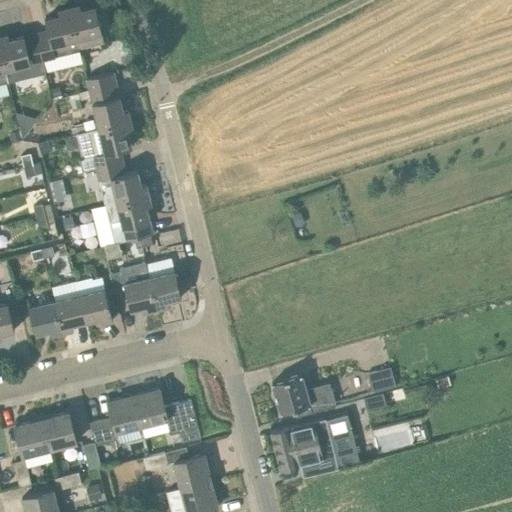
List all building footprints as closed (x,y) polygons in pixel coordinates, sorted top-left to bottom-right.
[(80,5),(69,8),(79,49),(104,43),(96,7),(81,10),(80,5)] [(78,49),(79,49),(69,8),(58,11),(59,16),(45,19),(48,31),(36,34),(46,74),(53,72),(49,59),(79,52),(78,49)] [(0,37),(0,47),(6,70),(35,63),(38,75),(46,74),(36,34),(10,40),(8,35),(0,37)] [(90,92),(117,85),(113,73),(86,79),(90,92)] [(123,111),(117,85),(90,92),(91,99),(99,129),(131,121),(128,110),(123,111)] [(50,89),(53,101),(63,99),(60,86),(50,89)] [(81,101),(91,99),(90,92),(69,97),(73,111),(83,108),(81,101)] [(134,132),(131,121),(99,129),(75,134),(82,158),(78,159),(79,164),(73,165),(75,174),(96,169),(123,162),(120,151),(132,148),(128,133),(134,132)] [(73,135),(89,131),(88,125),(83,126),(83,124),(75,126),(76,128),(71,129),(73,135)] [(21,140),(20,133),(10,135),(12,143),(21,140)] [(50,141),(40,144),(43,154),(52,152),(50,141)] [(24,167),(38,163),(35,152),(21,156),(24,167)] [(126,175),(123,162),(96,169),(99,182),(105,206),(149,195),(146,184),(141,186),(138,172),(126,175)] [(39,165),(38,163),(24,167),(26,177),(36,175),(43,174),(40,165),(39,165)] [(62,178),(50,181),(52,190),(65,187),(62,178)] [(114,244),(119,242),(121,251),(131,248),(132,250),(153,245),(151,235),(153,234),(147,207),(152,206),(149,195),(105,206),(114,244)] [(36,217),(46,215),(43,204),(34,206),(36,217)] [(291,216),(296,228),(305,224),(300,212),(291,216)] [(48,223),(53,222),(55,221),(53,213),(46,215),(48,223)] [(48,223),(46,215),(36,217),(39,228),(48,225),(48,223)] [(74,227),(72,217),(62,219),(65,229),(74,227)] [(42,249),(44,259),(55,256),(53,246),(42,249)] [(96,259),(107,256),(105,246),(94,249),(96,259)] [(44,259),(42,249),(31,252),(33,261),(44,259)] [(157,309),(148,270),(146,262),(119,268),(120,271),(110,274),(114,290),(125,287),(131,311),(145,307),(146,312),(157,309)] [(148,270),(157,309),(168,307),(167,301),(182,298),(173,264),(148,270)] [(104,281),(79,287),(86,321),(101,318),(102,323),(113,320),(104,281)] [(55,300),(62,333),(73,330),(72,325),(86,321),(79,287),(78,283),(52,289),(54,294),(55,300)] [(62,333),(55,300),(54,294),(28,301),(36,334),(50,330),(51,336),(62,333)] [(0,339),(2,339),(0,335),(15,331),(8,304),(0,306),(0,339)] [(372,393),(395,387),(389,367),(366,374),(372,393)] [(305,389),(301,374),(272,383),(281,413),(294,410),(296,417),(336,406),(329,382),(305,389)] [(450,377),(436,380),(439,389),(452,385),(450,377)] [(164,406),(160,388),(134,395),(137,406),(142,426),(167,420),(170,434),(180,432),(182,442),(201,437),(191,399),(164,406)] [(382,394),(364,399),(366,410),(385,405),(382,394)] [(142,426),(137,406),(134,395),(108,401),(112,417),(90,422),(96,446),(111,442),(109,434),(142,426)] [(42,418),(50,450),(77,443),(68,411),(42,418)] [(50,450),(42,418),(15,425),(23,456),(50,450)] [(289,427),(271,432),(281,471),(299,466),(299,465),(301,465),(304,477),(339,468),(325,418),(289,428),(289,427)] [(101,466),(95,442),(83,445),(89,469),(101,466)] [(145,470),(168,464),(165,453),(142,458),(145,470)] [(180,488),(212,480),(205,454),(174,462),(180,488)] [(20,487),(32,484),(25,460),(13,463),(20,487)] [(57,490),(81,484),(78,472),(53,478),(57,490)] [(194,511),(218,506),(212,480),(180,488),(186,511),(194,511)] [(86,487),(89,501),(101,499),(98,484),(86,487)] [(22,498),(25,511),(59,511),(53,490),(22,498)]
